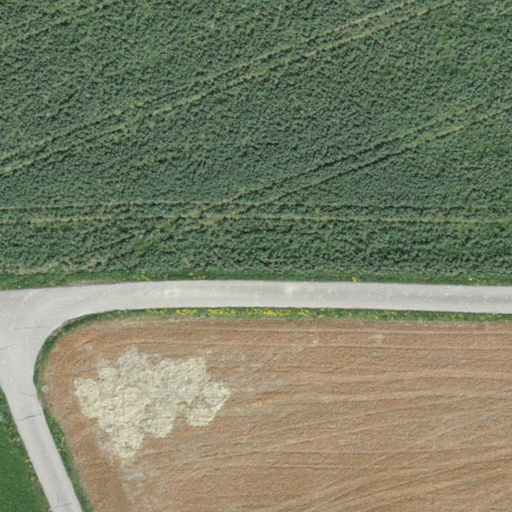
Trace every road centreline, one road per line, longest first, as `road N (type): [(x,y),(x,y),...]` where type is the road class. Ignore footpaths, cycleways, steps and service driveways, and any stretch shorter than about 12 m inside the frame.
road 1 (track): [(511,300),(178,292),(0,307)]
road 2 (track): [(63,511),(0,351)]
